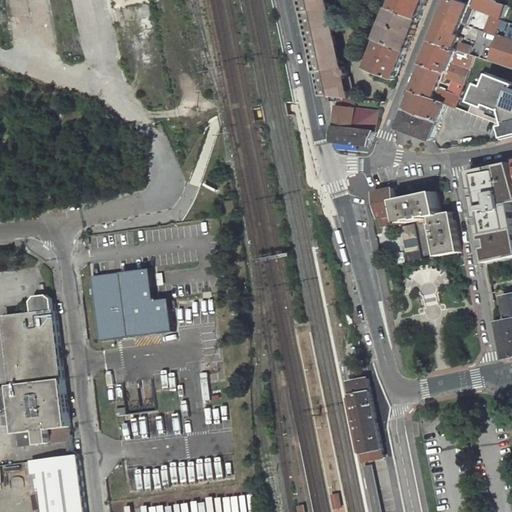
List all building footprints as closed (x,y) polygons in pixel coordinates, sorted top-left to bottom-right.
[(161,0),(113,0),(118,24),(152,17),(150,3),(162,1),(161,0)] [(306,0),(308,8),(332,9),(329,0),(306,0)] [(429,0),(399,0),(396,9),(395,10),(397,11),(421,20),(429,0)] [(451,0),(445,15),(435,42),(472,55),(474,48),(459,43),(462,37),(459,36),(464,25),(471,26),(476,12),(469,9),(472,0),(451,0)] [(507,5),(492,0),(478,0),(476,6),(485,9),(484,11),(494,14),(503,16),(507,5)] [(338,39),(332,9),(308,8),(315,37),(327,38),(338,39)] [(395,15),(419,25),(421,20),(397,11),(395,15)] [(408,52),(419,25),(395,15),(391,26),(387,25),(380,41),(382,41),(408,52)] [(490,17),(486,33),(497,36),(500,25),(495,24),(496,19),(490,17)] [(338,39),(327,38),(315,37),(320,60),(331,58),(343,61),(338,39)] [(511,41),(500,37),(492,60),(511,65),(511,41)] [(408,52),(382,41),(370,69),(397,80),(408,52)] [(435,42),(426,65),(449,73),(455,58),(473,65),(475,56),(472,55),(435,42)] [(471,69),(511,82),(511,68),(475,56),(473,65),(471,69)] [(347,68),(344,66),(343,61),(331,58),(320,60),(328,98),(339,99),(339,98),(351,100),(346,77),(348,74),(348,71),(347,68)] [(415,92),(447,104),(459,109),(462,99),(439,90),(445,73),(449,75),(449,73),(426,65),(415,92)] [(355,101),(349,76),(346,77),(351,100),(355,101)] [(447,104),(415,92),(400,129),(433,142),(447,104)] [(339,99),(335,140),(334,142),(371,147),(375,136),(373,136),(353,129),(355,118),(356,110),(358,101),(355,101),(351,100),(339,98),(339,99)] [(506,115),(462,99),(459,109),(461,109),(504,126),(502,142),(511,139),(511,130),(511,121),(505,121),(506,115)] [(376,111),(356,110),(355,118),(353,129),(373,136),(375,119),(376,111)] [(490,202),(505,198),(504,192),(506,191),(509,201),(511,200),(511,201),(511,163),(470,173),(479,221),(507,215),(504,201),(490,204),(490,202)] [(398,202),(395,189),(375,193),(383,227),(393,225),(391,215),(400,213),(398,202)] [(438,193),(398,202),(400,213),(402,224),(403,224),(403,226),(405,226),(405,223),(426,219),(426,218),(433,216),(433,217),(443,215),(438,193)] [(435,224),(456,220),(455,212),(443,215),(433,217),(435,224)] [(462,253),(456,220),(435,224),(432,224),(439,257),(462,253)] [(403,228),(409,262),(422,260),(416,225),(403,228)] [(509,260),(511,259),(511,242),(506,244),(507,245),(485,250),(487,264),(509,259),(509,260)] [(157,267),(96,274),(104,339),(179,330),(175,297),(161,299),(157,267)] [(0,387),(0,398),(3,420),(19,419),(22,445),(68,438),(69,446),(70,446),(70,451),(77,449),(55,297),(48,293),(37,294),(32,301),(34,312),(4,315),(14,385),(0,387)] [(511,358),(511,319),(508,320),(499,322),(506,359),(511,358)] [(349,382),(352,396),(375,391),(372,377),(360,380),(349,382)] [(375,391),(352,396),(353,397),(365,453),(365,455),(388,450),(378,406),(375,391)] [(365,453),(353,397),(347,399),(359,454),(365,453)] [(388,450),(365,455),(367,464),(375,463),(378,462),(390,459),(388,450)] [(90,511),(83,453),(41,458),(47,511),(90,511)] [(385,511),(376,465),(367,467),(370,483),(376,511),(385,511)] [(339,493),(331,495),(334,509),(342,507),(339,493)]
